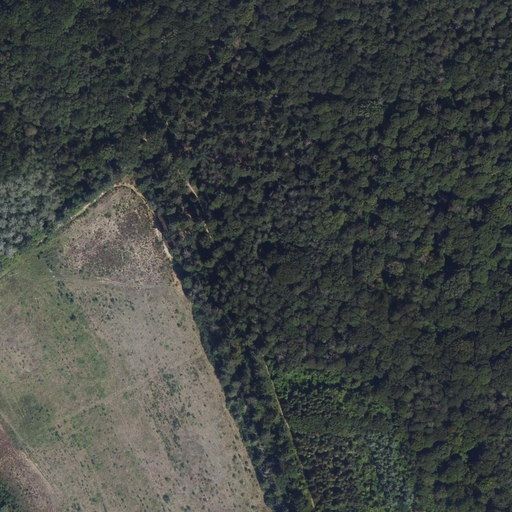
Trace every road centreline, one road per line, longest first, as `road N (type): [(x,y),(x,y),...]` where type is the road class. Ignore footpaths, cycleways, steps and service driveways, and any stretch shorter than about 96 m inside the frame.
road 1 (track): [(150,154),(238,0)]
road 2 (track): [(150,154),(94,0)]
